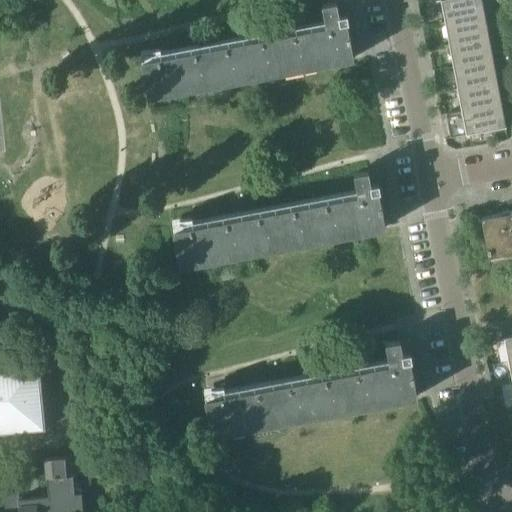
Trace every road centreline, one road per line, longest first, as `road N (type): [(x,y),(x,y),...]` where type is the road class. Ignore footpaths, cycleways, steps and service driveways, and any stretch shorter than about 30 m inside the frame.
road 1 (residential): [(489,511),(430,180)]
road 2 (residential): [(430,180),(398,0)]
